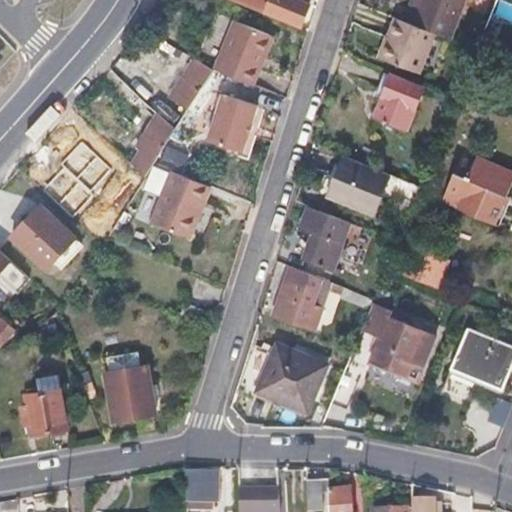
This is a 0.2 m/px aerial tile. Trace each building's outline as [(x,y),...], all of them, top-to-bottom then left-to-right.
[(236,0),(265,12),(266,9),(299,23),(309,2),(304,0),(236,0)] [(418,5),(409,26),(436,36),(447,40),(463,0),(425,0),(422,7),(418,5)] [(238,21),(214,71),(252,89),(276,38),(238,21)] [(381,60),(420,76),(436,36),(409,26),(398,21),(381,60)] [(461,36),(457,45),(475,52),(479,43),(461,36)] [(169,100),(187,110),(208,68),(192,58),(169,100)] [(141,95),(122,78),(113,88),(132,105),(141,95)] [(390,78),(374,118),(406,131),(422,90),(390,78)] [(222,94),(208,141),(243,152),(257,105),(222,94)] [(134,165),(152,183),(179,129),(157,109),(138,145),(143,147),(134,165)] [(394,172),(347,156),(334,200),(381,215),(394,172)] [(36,158),(27,168),(48,187),(57,178),(36,158)] [(439,205),(495,228),(511,184),(511,175),(474,160),(465,182),(450,176),(439,205)] [(215,184),(182,169),(159,219),(192,234),(202,212),(198,210),(204,196),(208,198),(215,184)] [(53,259),(75,236),(41,203),(13,235),(46,267),(53,259)] [(352,219),(308,205),(301,226),(318,232),(308,259),(335,268),(352,219)] [(413,215),(408,227),(434,238),(439,227),(413,215)] [(81,247),(75,236),(53,259),(62,267),(81,247)] [(0,280),(15,264),(0,250),(0,280)] [(408,252),(398,279),(433,293),(439,278),(420,270),(424,259),(408,252)] [(342,295),(347,284),(289,264),(278,296),(274,309),(286,313),(326,326),(332,307),(321,303),(326,289),(342,295)] [(368,311),(353,347),(371,354),(364,370),(412,390),(430,346),(383,326),(386,318),(368,311)] [(0,329),(0,343),(5,348),(20,333),(8,321),(0,329)] [(268,336),(248,385),(298,406),(318,355),(268,336)] [(463,378),(502,394),(511,370),(511,348),(481,336),(463,378)] [(108,356),(111,371),(140,365),(138,350),(108,356)] [(105,372),(115,418),(157,409),(148,364),(140,365),(111,371),(105,372)] [(343,373),(327,410),(340,415),(355,378),(343,373)] [(26,395),(32,433),(68,426),(62,389),(26,395)] [(304,478),(306,508),(320,508),(319,477),(304,478)] [(273,485),(236,486),(236,511),(262,511),(274,511),(273,485)] [(329,511),(351,511),(350,486),(328,487),(329,511)] [(434,511),(435,501),(435,496),(411,496),(411,505),(411,511),(434,511)]
